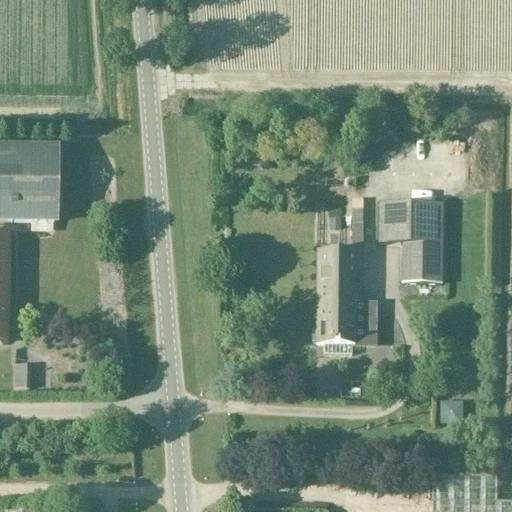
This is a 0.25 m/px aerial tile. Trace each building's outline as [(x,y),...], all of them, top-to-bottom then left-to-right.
[(0,149),(0,225),(52,226),(53,151),(0,149)] [(401,248),(401,288),(439,288),(440,208),(377,207),(377,248),(401,248)] [(0,345),(7,345),(9,233),(0,233),(0,345)] [(315,348),(355,349),(356,307),(357,307),(357,290),(356,290),(356,254),(316,254),(315,333),(311,333),(311,346),(315,346),(315,348)] [(443,315),(442,436),(462,436),(462,419),(471,419),(471,315),(443,315)] [(431,480),(430,511),(510,511),(511,506),(495,506),(495,481),(431,480)]
